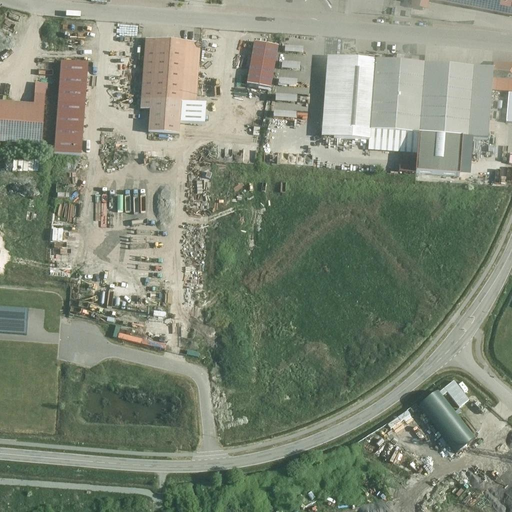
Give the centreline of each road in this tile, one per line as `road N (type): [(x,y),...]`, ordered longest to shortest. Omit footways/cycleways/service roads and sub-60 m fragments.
road 1 (residential): [(511,43),(28,0)]
road 2 (residential): [(0,455),(192,466),(290,451),(350,426),(448,347)]
road 3 (unknown): [(106,9),(101,109),(109,126),(128,136)]
